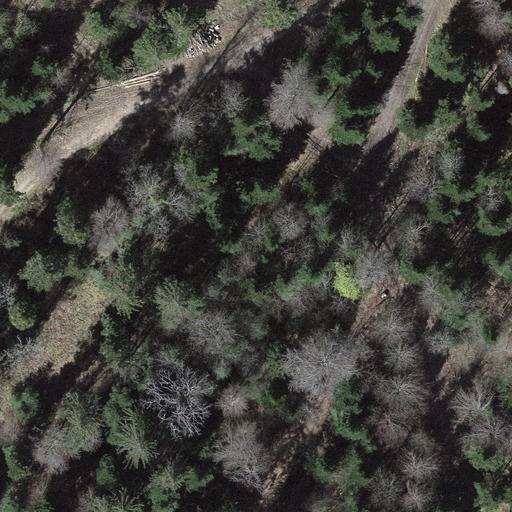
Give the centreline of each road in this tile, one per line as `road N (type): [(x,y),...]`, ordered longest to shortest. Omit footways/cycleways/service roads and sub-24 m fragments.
road 1 (track): [(460,511),(397,269),(366,184),(242,40)]
road 2 (track): [(323,0),(84,135),(0,213)]
road 3 (track): [(366,184),(437,0)]
